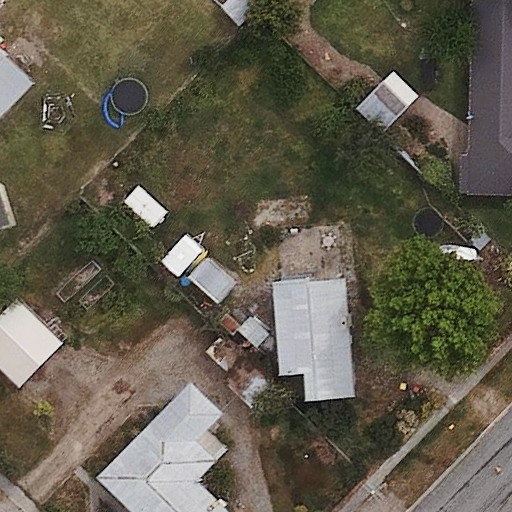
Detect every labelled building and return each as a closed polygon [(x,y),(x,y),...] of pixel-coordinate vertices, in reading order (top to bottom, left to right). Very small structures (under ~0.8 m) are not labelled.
[(511,0),(476,0),(471,193),(511,193),(511,0)] [(0,46),(0,122),(38,83),(0,46)] [(216,251),(192,275),(229,311),(252,287),(216,251)] [(351,281),(281,287),(289,375),(307,373),(310,406),(362,401),(351,281)] [(23,299),(0,322),(0,362),(26,387),(69,342),(23,299)] [(256,353),(228,378),(261,414),(289,389),(256,353)] [(192,380),(98,479),(132,511),(232,511),(200,481),(227,453),(209,436),(229,415),(192,380)]
